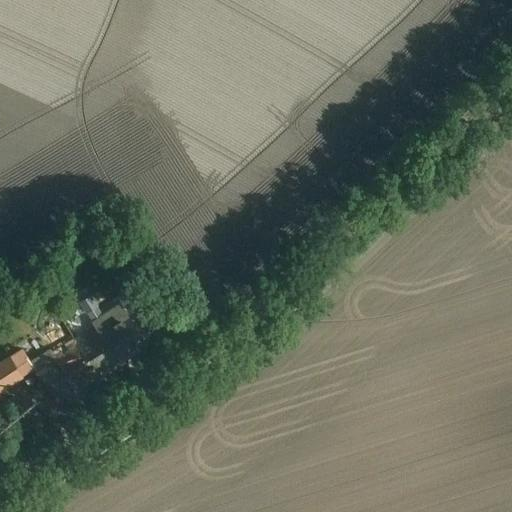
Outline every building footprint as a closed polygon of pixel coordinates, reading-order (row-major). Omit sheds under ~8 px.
[(36,250),(4,264),(10,279),(43,265),(36,250)] [(95,307),(96,306),(90,295),(78,303),(85,313),(95,307)] [(94,372),(98,378),(115,367),(140,350),(137,346),(144,342),(126,313),(119,303),(100,315),(95,307),(85,313),(90,322),(94,329),(74,341),(95,372),(94,372)] [(58,404),(98,378),(94,372),(95,372),(74,341),(53,355),(48,349),(30,361),(34,368),(58,404)] [(0,350),(0,391),(21,377),(20,375),(33,366),(21,349),(8,358),(2,349),(0,350)]
